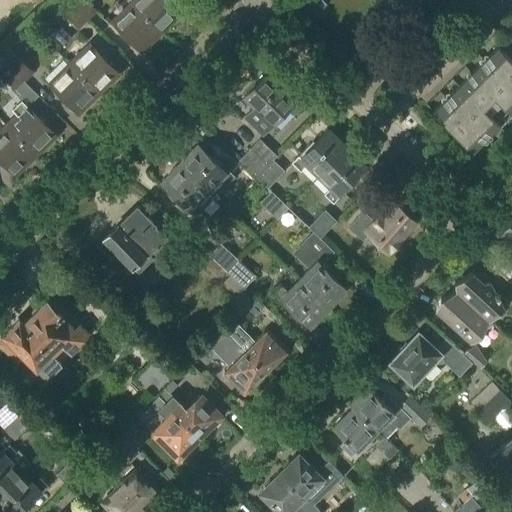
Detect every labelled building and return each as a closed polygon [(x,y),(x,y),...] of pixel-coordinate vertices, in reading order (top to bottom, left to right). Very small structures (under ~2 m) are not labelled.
[(88,20),(68,0),(56,0),(50,6),(55,12),(61,6),(64,8),(61,11),(78,29),(88,20)] [(68,0),(88,20),(97,11),(86,0),(68,0)] [(161,32),(181,12),(169,0),(136,0),(133,3),(161,32)] [(394,0),(404,10),(411,2),(412,2),(414,0),(446,0),(433,13),(444,24),(467,0),(394,0)] [(487,5),(481,0),(474,0),(471,4),(480,13),(487,5)] [(141,51),(161,32),(133,3),(113,23),(141,51)] [(482,17),(462,36),(476,51),(496,31),(482,17)] [(98,93),(111,80),(118,74),(90,45),(70,65),(98,93)] [(25,81),(34,73),(9,47),(0,56),(25,81)] [(511,61),(498,47),(465,79),(433,112),(474,153),(501,126),(497,122),(502,117),(508,111),(511,115),(511,114),(511,61)] [(0,75),(15,91),(25,81),(0,56),(0,55),(0,75)] [(78,113),(98,93),(70,65),(50,84),(78,113)] [(284,93),(265,75),(245,96),(255,106),(245,116),(263,134),(287,110),(294,116),(302,108),(285,91),(284,93)] [(18,116),(7,127),(35,155),(55,135),(21,100),(12,110),(18,116)] [(0,158),(15,174),(35,155),(7,127),(0,133),(0,158)] [(319,175),(347,147),(328,129),(310,147),(308,145),(292,162),(301,170),(307,164),(319,175)] [(257,177),(273,160),(273,159),(277,155),(259,138),(239,160),(257,177)] [(216,162),(198,144),(180,163),(208,191),(214,198),(235,176),(218,160),(216,162)] [(333,202),(349,185),(348,183),(365,165),(347,147),(319,175),(331,187),(325,194),(333,202)] [(268,188),(284,171),(273,160),(257,177),(268,188)] [(195,217),(203,209),(197,202),(208,191),(180,163),(162,181),(180,199),(178,201),(195,217)] [(276,219),(288,207),(271,191),(259,203),(276,219)] [(417,221),(396,202),(381,220),(377,216),(373,220),(363,211),(348,227),(363,240),(369,234),(389,252),(417,221)] [(153,222),(136,204),(118,222),(117,222),(102,236),(130,264),(131,264),(137,270),(155,253),(157,254),(165,247),(168,250),(171,247),(168,244),(170,242),(163,234),(164,234),(152,222),(153,222)] [(319,238),(336,221),(325,210),(308,227),(319,238)] [(511,214),(509,211),(498,224),(504,230),(511,237),(511,214)] [(201,247),(188,235),(181,243),(202,263),(210,255),(211,253),(203,245),(201,247)] [(227,271),(237,260),(220,244),(211,253),(210,255),(227,271)] [(328,307),(346,289),(328,271),(330,269),(313,252),(305,261),(311,267),(300,279),(328,307)] [(244,287),(255,276),(237,260),(227,271),(231,275),(243,286),(244,287)] [(478,277),(472,271),(455,281),(456,289),(489,319),(501,316),(507,298),(495,290),(487,276),(487,275),(478,277)] [(240,316),(247,309),(255,300),(242,287),(243,286),(231,275),(221,285),(233,297),(227,303),(240,316)] [(328,307),(300,279),(288,291),(281,285),(273,293),(290,310),(292,308),(310,326),(328,307)] [(471,341),(481,335),(489,319),(456,289),(441,298),(436,308),(471,341)] [(265,306),(258,299),(256,301),(255,300),(247,309),(255,316),(265,306)] [(56,310),(56,304),(52,300),(46,300),(40,305),(38,303),(30,311),(32,313),(22,322),(18,318),(2,333),(35,367),(36,366),(45,376),(59,362),(54,356),(65,345),(70,350),(87,333),(78,324),(74,329),(56,310)] [(255,342),(238,324),(229,333),(245,351),(265,371),(287,349),(267,329),(255,342)] [(243,392),(265,371),(245,351),(229,333),(220,342),(232,355),(223,363),(228,368),(224,372),(243,392)] [(439,352),(418,333),(391,362),(413,382),(433,361),(435,362),(442,362),(444,360),(460,376),(472,363),(450,341),(439,352)] [(480,368),(486,361),(476,345),(463,354),(467,358),(480,368)] [(150,396),(174,371),(158,355),(134,380),(150,396)] [(507,429),(511,424),(511,416),(508,412),(511,408),(511,402),(491,382),(471,403),(479,410),(475,414),(486,426),(491,421),(494,424),(498,420),(507,429)] [(395,413),(393,412),(394,412),(367,385),(349,403),(352,406),(376,430),(385,438),(407,415),(420,428),(431,416),(410,395),(398,407),(399,408),(395,413)] [(220,415),(200,395),(186,409),(172,396),(165,403),(175,413),(172,415),(196,439),(220,415)] [(178,457),(196,439),(172,415),(175,413),(165,403),(159,397),(149,407),(164,422),(153,432),(178,457)] [(0,423),(5,429),(22,413),(10,400),(0,408),(0,423)] [(22,413),(5,429),(14,439),(31,423),(28,420),(36,413),(30,406),(22,413)] [(356,450),(376,430),(352,406),(332,426),(356,450)] [(138,449),(148,439),(132,423),(122,434),(138,449)] [(128,464),(139,453),(120,434),(100,454),(114,468),(123,459),(128,464)] [(511,436),(488,456),(504,475),(504,476),(511,485),(511,436)] [(389,459),(397,450),(384,437),(376,446),(389,459)] [(0,493),(23,472),(31,464),(18,450),(17,452),(10,445),(0,453),(0,493)] [(68,486),(93,462),(81,450),(56,474),(68,486)] [(448,458),(459,463),(463,456),(452,451),(448,458)] [(281,472),(313,505),(343,476),(328,461),(316,473),(298,455),(281,472)] [(110,511),(139,511),(159,493),(136,469),(101,503),(110,511)] [(34,484),(23,472),(0,493),(0,505),(6,511),(17,511),(30,500),(32,502),(49,486),(41,478),(34,484)] [(319,511),(313,505),(281,472),(261,493),(279,511),(319,511)] [(359,487),(366,494),(376,484),(369,477),(359,487)] [(457,494),(464,502),(472,494),(466,487),(457,494)] [(498,511),(477,511),(481,508),(472,497),(454,511),(502,511),(501,510),(498,511)]
